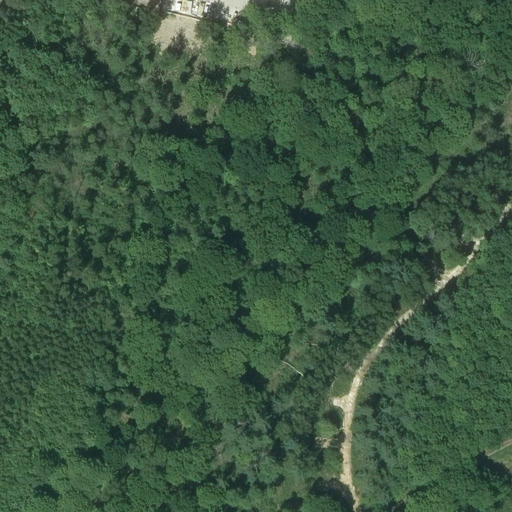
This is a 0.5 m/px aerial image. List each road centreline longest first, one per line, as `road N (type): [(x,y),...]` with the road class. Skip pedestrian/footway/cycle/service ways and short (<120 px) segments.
road 1 (track): [(511,218),(384,345),(367,372),(351,442),(360,511)]
road 2 (track): [(386,511),(511,441)]
